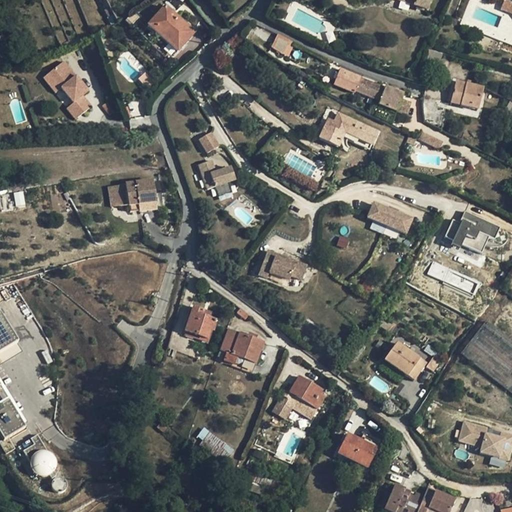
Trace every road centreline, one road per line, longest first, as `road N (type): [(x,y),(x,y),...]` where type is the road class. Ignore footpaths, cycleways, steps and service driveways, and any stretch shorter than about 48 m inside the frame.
road 1 (residential): [(490,491),(445,481),(394,420),(366,407),(346,383),(192,268),(182,187),(156,108),(227,38)]
road 2 (unknown): [(426,87),(250,15)]
